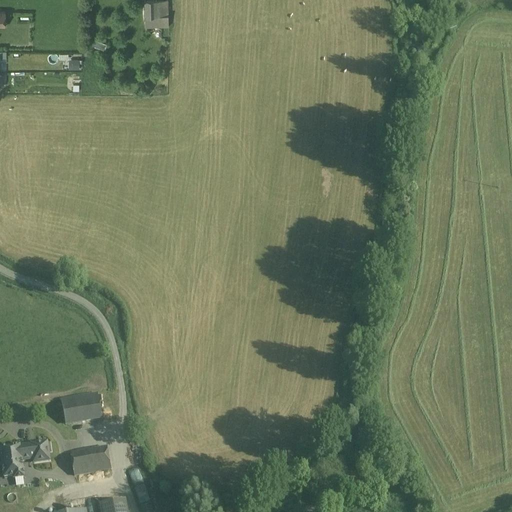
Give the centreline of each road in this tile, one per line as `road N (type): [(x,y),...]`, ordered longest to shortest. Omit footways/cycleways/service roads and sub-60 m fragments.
road 1 (track): [(404,0),(408,73),(392,250),(366,329),(349,457)]
road 2 (residential): [(0,269),(89,306),(110,338),(120,404)]
